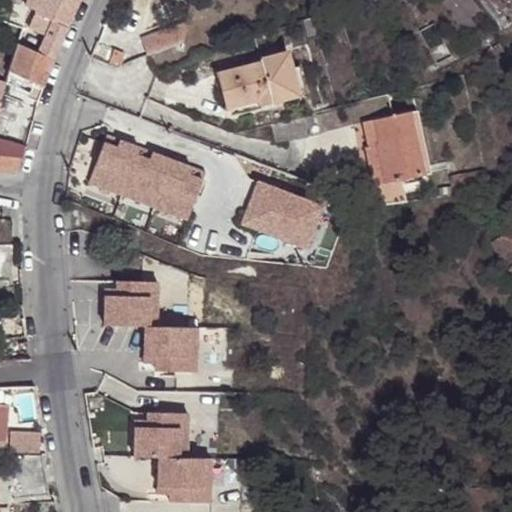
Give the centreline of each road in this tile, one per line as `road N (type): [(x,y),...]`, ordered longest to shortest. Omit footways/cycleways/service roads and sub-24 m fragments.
road 1 (residential): [(47,184),(59,94),(102,0)]
road 2 (residential): [(60,374),(45,292),(47,184)]
road 3 (residential): [(86,511),(60,374)]
